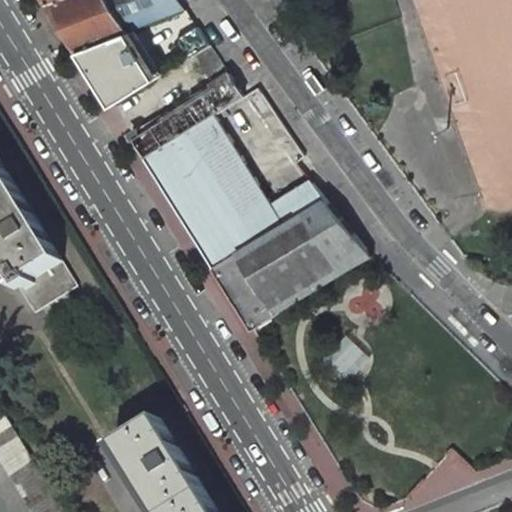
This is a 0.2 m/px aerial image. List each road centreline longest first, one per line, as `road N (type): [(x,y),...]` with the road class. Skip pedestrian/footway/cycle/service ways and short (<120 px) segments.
road 1 (tertiary): [(0,14),(308,511)]
road 2 (residential): [(231,0),(405,237),(510,341)]
